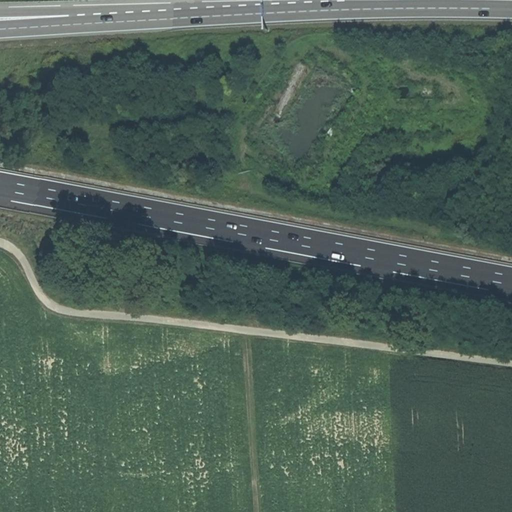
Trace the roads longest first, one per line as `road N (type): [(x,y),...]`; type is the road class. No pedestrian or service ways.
road 1 (trunk): [(0,179),(511,274)]
road 2 (trunk): [(511,10),(107,22)]
